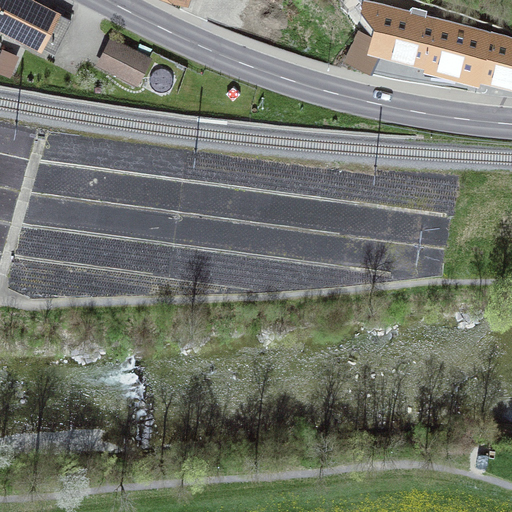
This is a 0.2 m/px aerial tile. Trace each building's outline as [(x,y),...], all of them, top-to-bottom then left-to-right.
[(0,0),(0,23),(7,27),(20,0),(0,0)] [(32,0),(20,0),(7,27),(54,52),(71,20),(33,1),(32,0)] [(408,25),(401,53),(476,72),(486,30),(403,9),(399,23),(408,25)] [(348,62),(374,73),(388,42),(362,31),(348,62)] [(149,59),(111,40),(99,63),(136,82),(149,59)]
